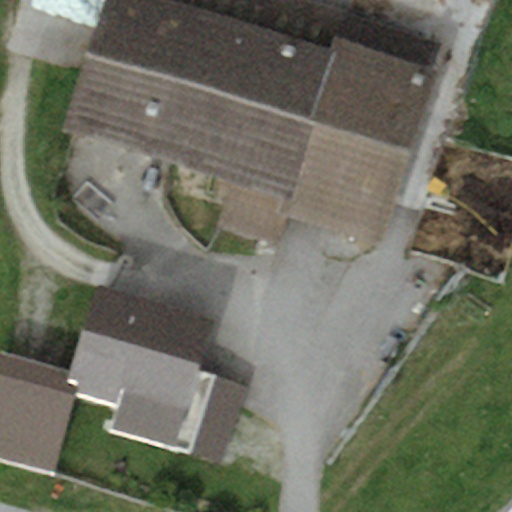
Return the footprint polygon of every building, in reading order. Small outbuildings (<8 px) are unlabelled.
[(126,0),(108,0),(59,147),(234,205),(226,229),(289,250),(296,229),(384,258),(440,88),(428,84),(335,54),(331,67),(126,0)] [(440,49),(287,0),(126,0),(331,67),(335,54),(428,84),(440,49)] [(432,0),(495,21),(501,0),(432,0)] [(211,339),(97,302),(69,386),(66,395),(78,399),(74,409),(112,422),(116,408),(181,429),(198,379),(211,339)] [(0,364),(0,462),(52,479),(74,409),(78,399),(66,395),(69,386),(0,364)] [(181,429),(116,408),(112,422),(104,445),(174,467),(176,460),(220,475),(246,395),(198,379),(181,429)]
